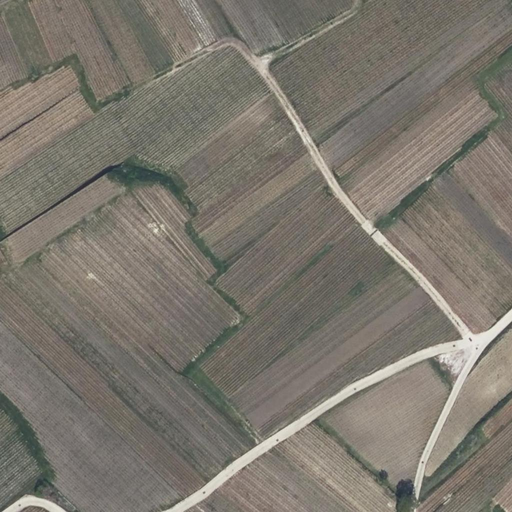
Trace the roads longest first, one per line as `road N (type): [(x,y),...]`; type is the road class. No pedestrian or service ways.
road 1 (track): [(469,342),(323,171),(245,52),(227,43),(104,101)]
road 2 (track): [(173,511),(406,358),(485,338)]
road 3 (track): [(412,511),(435,438),(485,338),(511,313)]
